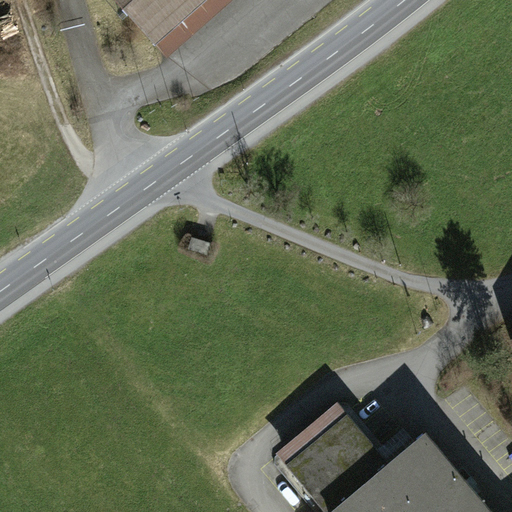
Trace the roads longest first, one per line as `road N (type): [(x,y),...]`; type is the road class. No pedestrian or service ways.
road 1 (tertiary): [(0,291),(398,0)]
road 2 (unknown): [(449,361),(347,383),(282,426),(259,460),(265,489),(282,511)]
road 3 (track): [(17,0),(65,122),(117,208)]
road 4 (unknown): [(449,361),(445,413),(511,487)]
